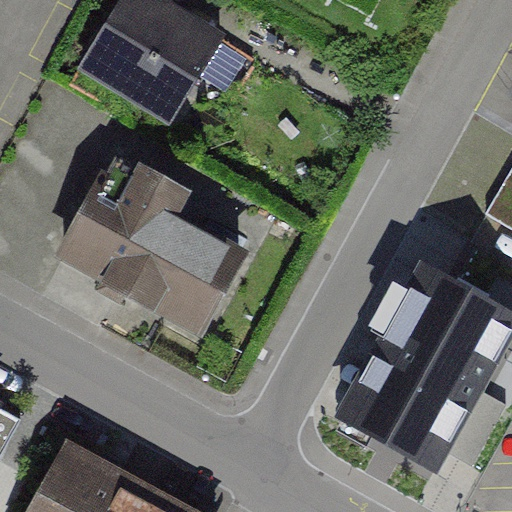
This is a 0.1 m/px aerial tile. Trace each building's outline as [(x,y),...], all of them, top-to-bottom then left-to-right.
[(180,16),(153,0),(125,0),(86,66),(176,120),(223,44),(179,17),(180,16)] [(119,163),(67,258),(200,330),(241,256),(182,224),(193,203),(119,163)] [(511,178),(488,222),(511,234),(511,178)] [(511,326),(423,279),(335,446),(438,501),(511,361),(511,326)] [(0,462),(22,422),(0,409),(0,462)] [(187,511),(67,447),(32,511),(187,511)]
